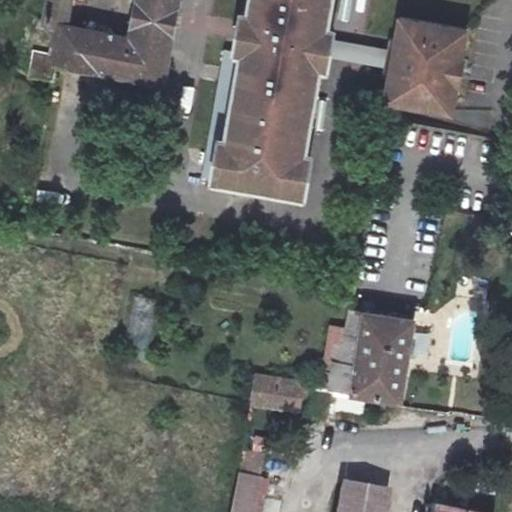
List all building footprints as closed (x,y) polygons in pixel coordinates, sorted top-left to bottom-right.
[(48,0),(45,24),(61,27),(57,54),(55,62),(164,82),(177,0),(48,0)] [(334,52),(336,38),(338,26),(332,24),(336,0),(256,0),(254,11),(248,9),(241,49),(247,50),(232,137),(226,136),(218,177),(309,193),(316,151),(310,149),(325,64),(332,65),(334,52)] [(394,48),(391,62),(389,74),(397,76),(393,99),(457,111),(472,25),(407,14),(403,38),(396,37),(394,48)] [(334,52),(391,62),(394,48),(336,38),(334,52)] [(55,62),(57,54),(33,50),(29,76),(53,80),(55,62)] [(486,243),(496,242),(495,232),(485,233),(486,243)] [(119,359),(150,365),(161,300),(131,295),(119,359)] [(332,378),(323,377),(321,387),(321,388),(352,393),(400,399),(413,318),(351,308),(348,328),(342,365),(335,363),(332,378)] [(331,325),(323,377),(332,378),(335,363),(342,365),(348,328),(331,325)] [(252,403),(299,411),(303,383),(304,382),(257,373),(252,403)] [(243,451),(238,475),(257,479),(262,454),(243,451)] [(238,475),(231,511),(250,511),(257,479),(238,475)] [(340,485),(335,511),(382,511),(386,493),(340,485)]
